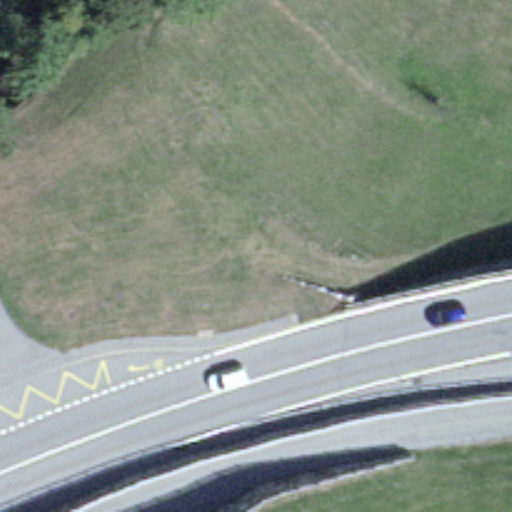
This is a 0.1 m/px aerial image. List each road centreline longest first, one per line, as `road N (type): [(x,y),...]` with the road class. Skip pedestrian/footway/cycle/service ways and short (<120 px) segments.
road 1 (secondary): [(511,314),(239,385),(49,449)]
road 2 (unclassified): [(125,511),(244,469),(511,419)]
